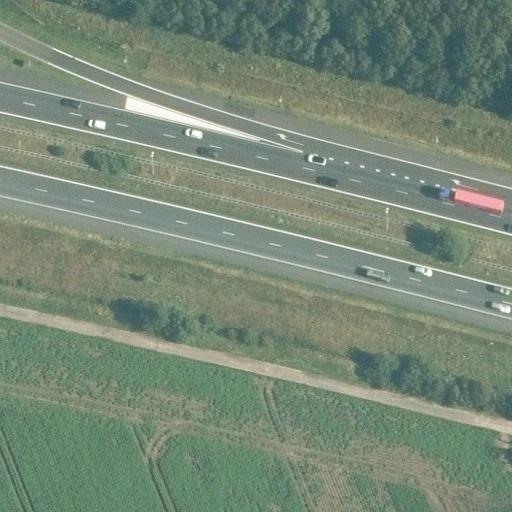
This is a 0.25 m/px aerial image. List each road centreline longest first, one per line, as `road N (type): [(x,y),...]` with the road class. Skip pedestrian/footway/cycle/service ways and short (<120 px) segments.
road 1 (motorway): [(511,222),(0,94)]
road 2 (motorway): [(0,182),(511,303)]
road 3 (unclassified): [(511,429),(0,309)]
